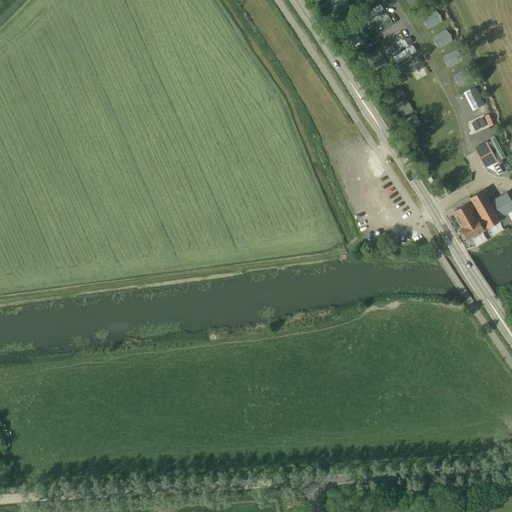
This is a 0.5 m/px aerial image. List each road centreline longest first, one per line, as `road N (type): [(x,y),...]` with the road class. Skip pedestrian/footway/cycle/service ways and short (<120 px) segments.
road 1 (tertiary): [(0,499),(473,471),(511,457)]
road 2 (tertiary): [(511,336),(295,0)]
